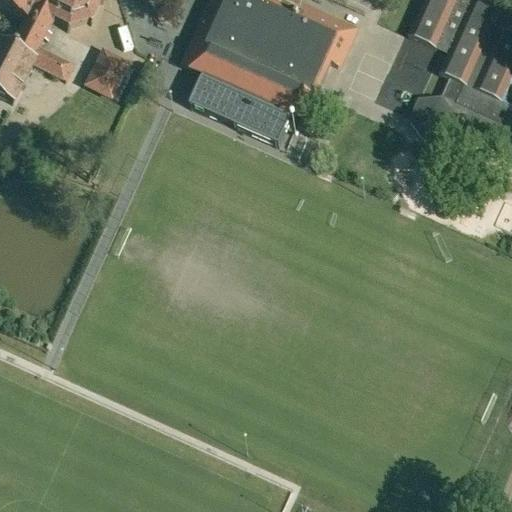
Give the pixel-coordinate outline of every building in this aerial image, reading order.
[(90,22),(99,5),(103,5),(103,2),(99,2),(98,0),(0,0),(0,10),(23,22),(21,26),(23,27),(11,50),(36,63),(34,67),(66,84),(74,69),(38,51),(44,41),(48,43),(52,36),(48,34),(52,26),(54,22),(68,29),(66,32),(69,34),(72,29),(87,25),(92,27),(93,24),(90,22)] [(338,70),(355,34),(280,0),(210,0),(180,68),(197,75),(199,71),(228,83),(224,92),(202,82),(190,110),(279,150),(292,122),(270,113),(274,104),(303,117),(314,94),(319,96),(332,67),(338,70)] [(511,120),(511,109),(502,105),(511,82),(511,36),(495,28),(504,9),(484,0),(426,0),(409,38),(449,57),(440,77),(450,81),(442,100),(419,103),(410,124),(423,141),(445,139),(452,125),(500,146),(498,151),(511,157),(511,122),(511,123),(511,120)] [(36,63),(11,50),(0,43),(0,99),(13,106),(34,67),(36,63)] [(134,71),(103,55),(86,88),(117,104),(118,103),(110,99),(127,67),(134,71)]
